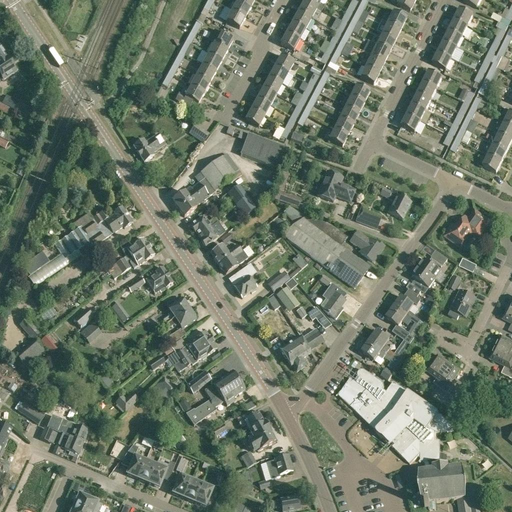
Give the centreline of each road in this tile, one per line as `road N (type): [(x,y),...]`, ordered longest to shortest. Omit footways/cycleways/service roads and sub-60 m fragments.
road 1 (tertiary): [(286,411),(13,0)]
road 2 (residential): [(286,411),(456,183)]
road 3 (residential): [(372,143),(444,0)]
road 4 (residential): [(223,123),(285,0)]
